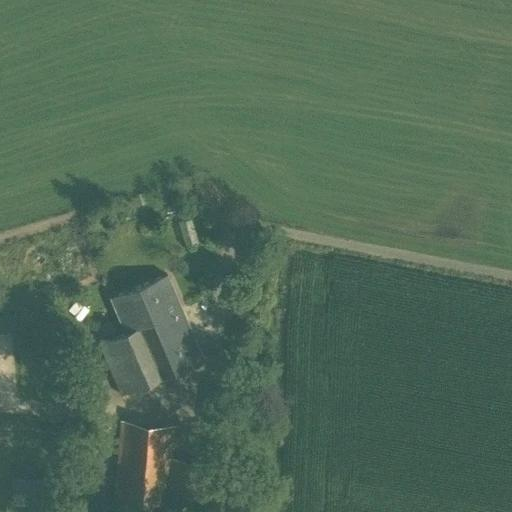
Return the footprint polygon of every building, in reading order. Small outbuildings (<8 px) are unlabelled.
[(99,343),(121,394),(203,359),(167,274),(110,298),(125,332),(99,343)] [(201,418),(222,421),(226,389),(205,386),(201,418)] [(251,420),(233,419),(233,429),(250,430),(251,420)] [(208,511),(214,464),(173,458),(176,426),(120,421),(111,511),(113,511),(150,511),(151,502),(164,503),(164,506),(208,511)] [(223,496),(246,498),(248,473),(225,471),(223,496)] [(15,475),(14,501),(40,501),(41,476),(15,475)] [(235,499),(233,511),(259,511),(261,502),(235,499)]
